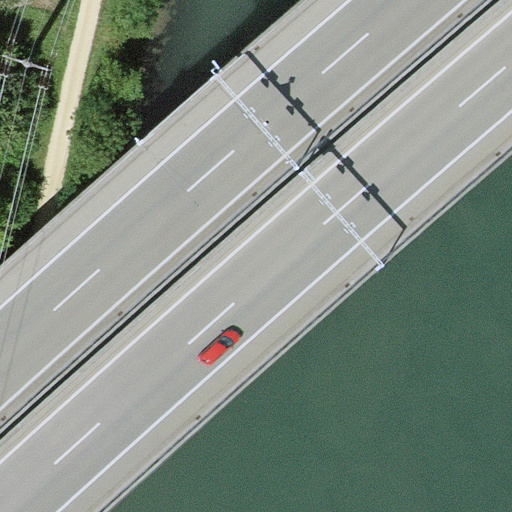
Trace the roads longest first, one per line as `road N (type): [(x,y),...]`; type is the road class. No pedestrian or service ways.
road 1 (motorway): [(9,511),(511,73)]
road 2 (motorway): [(417,0),(0,365)]
road 3 (track): [(96,0),(15,511)]
